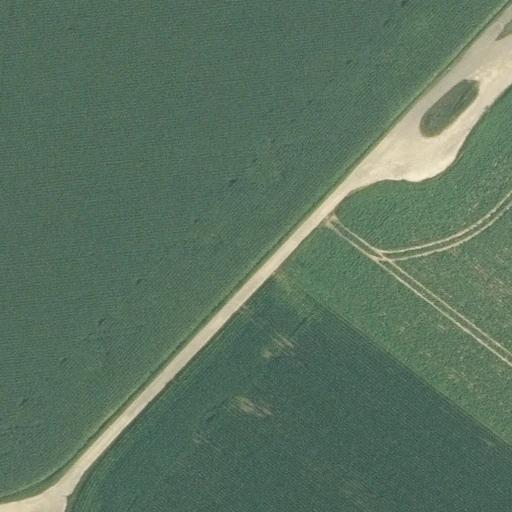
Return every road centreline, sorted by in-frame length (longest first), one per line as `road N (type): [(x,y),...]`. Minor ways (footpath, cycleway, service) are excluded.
road 1 (track): [(39,511),(294,249)]
road 2 (track): [(447,86),(294,249)]
road 3 (track): [(396,140),(420,158),(452,143),(511,78),(490,58)]
